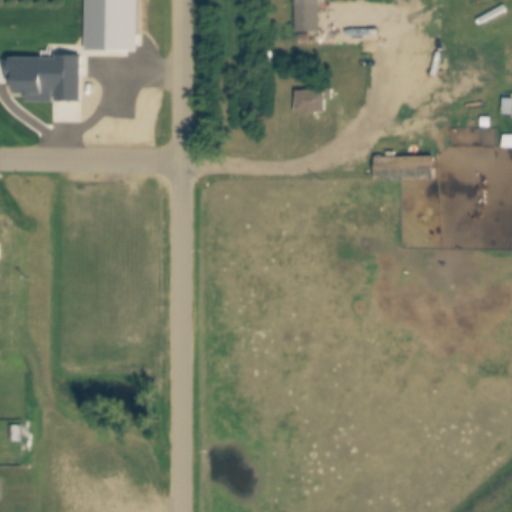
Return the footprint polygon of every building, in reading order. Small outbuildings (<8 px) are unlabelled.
[(91,0),(141,0),(141,54),(91,53),(91,0)] [(300,0),(324,0),(324,35),(300,34),(300,0)] [(398,35),(398,24),(383,24),(383,35),(398,35)] [(57,104),(33,104),(33,99),(21,99),(21,77),(14,77),(15,60),(62,60),(62,57),(84,57),(84,105),(62,105),(62,92),(57,92),(57,104)] [(301,94),(329,94),(329,116),(319,116),(319,120),(307,120),(307,116),(301,116),(301,94)] [(380,160),(439,160),(439,182),(380,182),(380,160)]
